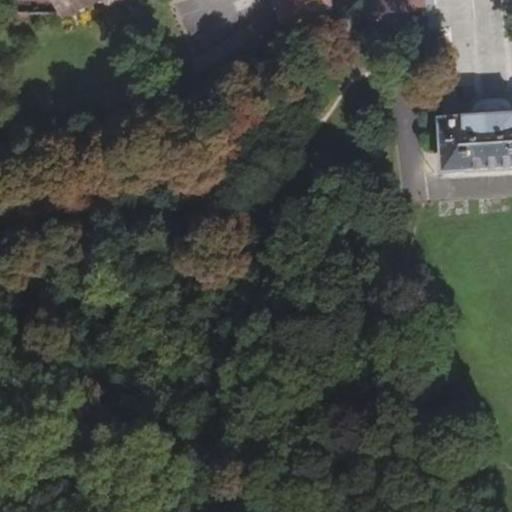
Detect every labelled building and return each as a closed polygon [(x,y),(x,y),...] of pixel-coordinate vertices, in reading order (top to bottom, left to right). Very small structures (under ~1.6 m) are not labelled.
[(58,0),(64,15),(65,17),(105,0),(113,5),(123,0),(58,0)] [(334,4),(333,0),(285,0),(278,5),(280,8),(291,30),(334,4)] [(380,0),(382,12),(426,9),(426,6),(435,5),(434,0),(380,0)] [(195,61),(205,82),(207,84),(291,30),(280,8),(195,61)] [(511,111),(445,116),(449,169),(475,167),(475,169),(511,166),(511,111)]
